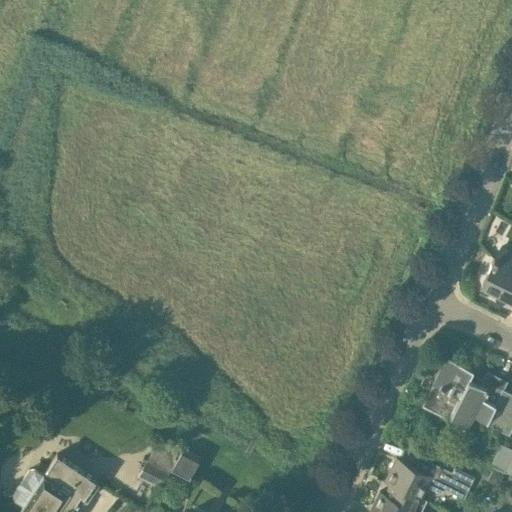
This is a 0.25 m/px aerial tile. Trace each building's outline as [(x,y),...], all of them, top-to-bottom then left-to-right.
[(511,251),(501,246),(481,284),(511,299),(511,251)] [(483,378),(472,372),(474,370),(446,356),(422,404),(448,418),(467,427),(474,413),(487,420),(486,422),(509,434),(511,427),(511,392),(504,388),(507,380),(487,370),(483,378)] [(146,459),(137,475),(160,487),(169,471),(180,449),(158,438),(147,459),(146,459)] [(503,470),(511,451),(511,447),(501,442),(490,464),(503,470)] [(190,475),(200,456),(183,448),(173,466),(190,475)] [(23,503),(21,504),(32,511),(77,511),(77,509),(75,508),(82,497),(83,498),(87,498),(97,482),(96,479),(56,453),(43,472),(35,466),(28,468),(13,491),(15,497),(23,503)] [(380,490),(378,494),(403,505),(409,493),(421,499),(421,498),(427,485),(442,493),(445,487),(464,497),(474,476),(454,466),(451,471),(431,461),(426,472),(415,466),(396,457),(385,480),(390,483),(385,493),(380,490)] [(493,469),(489,476),(491,481),(498,485),(503,474),(493,469)] [(378,494),(369,511),(424,511),(421,511),(426,500),(425,500),(421,498),(421,499),(409,493),(403,505),(378,494)]
